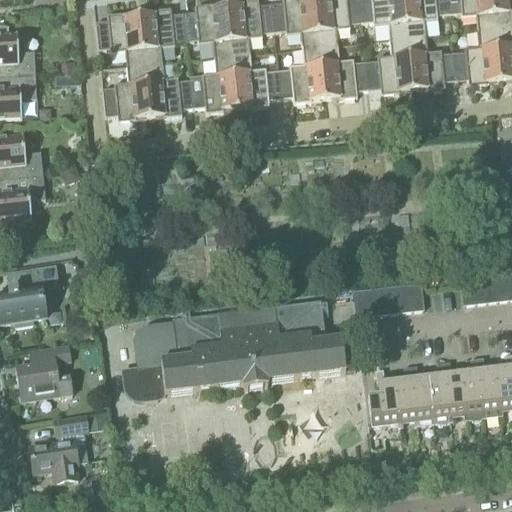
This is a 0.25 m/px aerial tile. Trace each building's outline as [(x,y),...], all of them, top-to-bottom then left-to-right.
[(350,30),(362,29),(359,1),(347,2),(346,0),(328,0),(329,1),(315,2),(320,53),(338,51),(336,35),(350,34),(350,30)] [(390,46),(408,44),(403,0),(370,0),(359,1),(362,29),(374,28),(374,31),(388,30),(390,46)] [(437,21),(449,20),(447,0),(403,0),(408,44),(425,42),(424,26),(438,25),(437,21)] [(476,21),(477,37),(495,35),(491,0),(447,0),(449,20),(461,19),(462,22),(476,21)] [(511,0),(491,0),(495,35),(511,33),(511,21),(511,17),(511,0)] [(302,55),(320,53),(315,2),(308,3),(307,3),(301,3),(300,1),(282,3),(283,9),(271,10),(274,38),(286,37),(286,41),(300,39),(302,55)] [(262,40),(274,38),(271,10),(259,12),(259,6),(241,7),(241,10),(227,11),(232,62),(250,60),(248,44),(262,43),(262,40)] [(232,62),(227,11),(213,13),(213,10),(195,12),(195,18),(183,19),(186,47),(198,46),(199,50),(213,48),(214,64),(232,62)] [(186,47),(183,19),(172,21),(171,15),(153,16),(153,19),(139,20),(145,71),(162,69),(161,53),(175,52),(174,49),(186,47)] [(145,71),(139,20),(125,22),(125,19),(107,21),(108,27),(96,28),(98,56),(111,55),(111,59),(125,57),(127,73),(145,71)] [(0,83),(35,82),(34,58),(18,59),(17,41),(9,41),(9,34),(9,33),(0,31),(0,83)] [(511,33),(495,35),(501,86),(511,84),(511,33)] [(501,86),(495,35),(477,37),(479,53),(465,54),(465,58),(453,59),(456,87),(468,85),(469,91),(487,90),(487,87),(501,86)] [(456,87),(453,59),(441,60),(441,57),(427,58),(425,42),(408,44),(413,95),(427,93),(427,96),(445,94),(444,88),(456,87)] [(399,96),(413,95),(408,44),(390,46),(391,62),(377,63),(378,67),(366,68),(369,96),(381,94),(381,100),(389,100),(399,98),(399,99),(399,96)] [(357,97),(369,96),(366,68),(354,69),(353,66),(340,67),(338,51),(320,53),(325,104),(339,102),(339,105),(357,103),(357,97)] [(311,105),(325,104),(320,53),(302,55),(304,71),(290,72),(290,76),(278,77),(281,105),(293,103),(294,110),(311,108),(311,105)] [(269,106),(281,105),(278,77),(266,78),(266,75),(252,76),(250,60),(232,62),(237,113),(252,111),(252,114),(270,112),(269,106)] [(237,113),(232,62),(214,64),(216,80),(196,82),(190,83),(190,86),(193,114),(205,112),(206,119),(224,117),(223,114),(237,113)] [(63,80),(76,80),(75,68),(61,69),(63,80)] [(145,71),(150,122),(164,120),(164,123),(182,121),(181,115),(193,114),(190,86),(178,87),(178,84),(164,85),(162,69),(145,71)] [(150,122),(145,71),(127,73),(128,89),(114,91),(115,94),(102,95),(105,123),(117,122),(118,128),(136,126),(136,123),(150,122)] [(77,93),(76,80),(63,80),(65,94),(77,93)] [(0,125),(22,125),(38,123),(37,105),(35,82),(0,83),(0,125)] [(511,137),(500,139),(502,158),(494,159),(496,177),(504,176),(504,178),(511,177),(511,137)] [(0,186),(43,182),(41,159),(25,160),(23,142),(0,144),(0,186)] [(58,174),(61,180),(78,178),(74,168),(58,174)] [(78,178),(61,180),(65,190),(81,184),(78,178)] [(43,182),(0,186),(0,228),(6,228),(6,235),(6,236),(16,237),(25,234),(24,233),(23,226),(32,225),(30,207),(45,206),(43,182)] [(54,273),(13,280),(16,297),(8,298),(8,299),(0,300),(0,322),(1,330),(14,328),(15,333),(32,330),(32,325),(44,323),(40,295),(57,292),(54,273)] [(509,306),(505,280),(494,281),(498,307),(509,306)] [(498,307),(494,281),(484,282),(488,308),(498,307)] [(488,308),(484,282),(472,283),(475,309),(488,308)] [(475,309),(472,283),(461,285),(464,310),(475,309)] [(424,315),(421,289),(409,291),(412,316),(424,315)] [(412,316),(409,291),(398,292),(402,318),(412,316)] [(402,318),(398,292),(388,293),(391,319),(402,318)] [(391,319),(388,293),(377,294),(380,320),(391,319)] [(380,320),(377,294),(366,296),(369,322),(380,320)] [(369,322),(366,296),(353,297),(356,323),(369,322)] [(327,347),(322,307),(173,326),(172,328),(144,331),(137,337),(134,343),(133,349),(136,373),(121,374),(122,386),(123,394),(127,401),(133,406),(138,407),(159,405),(162,404),(165,401),(243,391),(244,395),(268,392),(267,388),(346,378),(346,377),(355,376),(352,345),(327,347)] [(21,391),(24,409),(75,401),(71,380),(57,382),(55,370),(69,368),(66,353),(29,359),(31,373),(15,375),(17,392),(21,391)] [(500,414),(511,412),(511,375),(510,361),(504,361),(505,373),(495,374),(500,414)] [(485,422),(501,420),(500,414),(495,374),(484,375),(483,364),(477,365),(485,422)] [(485,422),(477,365),(470,366),(472,377),(461,378),(467,425),(469,424),(472,425),(479,425),(481,423),(485,422)] [(450,420),(466,418),(461,378),(451,379),(450,368),(443,369),(450,420)] [(433,423),(450,420),(443,369),(437,370),(438,381),(428,382),(433,423)] [(433,429),(433,423),(428,382),(418,383),(416,372),(410,373),(414,408),(416,425),(417,431),(433,429)] [(400,427),(416,425),(414,408),(410,373),(404,374),(405,385),(395,386),(400,427)] [(382,429),(400,427),(395,386),(384,388),(383,376),(376,377),(379,400),(368,401),(371,429),(382,428),(382,429)] [(86,422),(54,427),(56,443),(74,440),(83,438),(88,438),(86,422)] [(75,446),(30,453),(34,482),(53,479),(55,491),(78,487),(76,475),(79,474),(79,470),(75,446)] [(25,502),(28,507),(34,507),(37,502),(34,496),(28,497),(25,502)]
